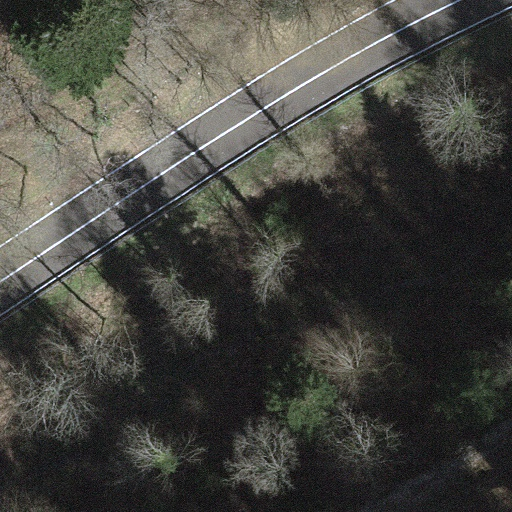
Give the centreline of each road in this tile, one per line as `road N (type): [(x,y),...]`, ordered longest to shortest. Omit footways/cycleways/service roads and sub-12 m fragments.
road 1 (secondary): [(459,0),(309,79),(0,280)]
road 2 (track): [(411,511),(511,446)]
